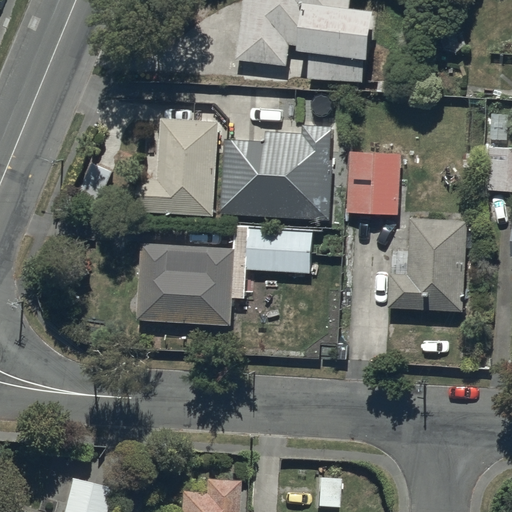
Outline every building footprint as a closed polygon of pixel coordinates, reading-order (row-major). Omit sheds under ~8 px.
[(244,0),(238,55),(288,61),(290,40),(313,43),(309,73),(333,76),(332,83),(364,87),(375,0),(373,0),(244,0)] [(133,172),(131,208),(212,214),(218,117),(164,113),(160,173),(133,172)] [(229,132),(224,205),(328,212),(334,125),(303,122),(302,129),(267,127),(267,135),(229,132)] [(511,144),(490,142),(487,186),(511,187),(511,144)] [(350,146),(347,207),(400,210),(404,150),(350,146)] [(114,167),(92,157),(75,198),(97,207),(114,167)] [(395,245),(393,268),(392,268),(389,301),(465,306),(470,214),(414,210),(411,246),(395,245)] [(237,220),(236,243),(143,236),(139,312),(234,320),(235,293),(246,294),(247,266),(312,268),(313,223),(248,220),(237,220)] [(107,511),(113,486),(72,477),(64,511),(107,511)] [(340,478),(319,478),(318,506),(340,507),(340,478)] [(239,511),(241,481),(206,479),(205,491),(182,490),(180,511),(239,511)]
